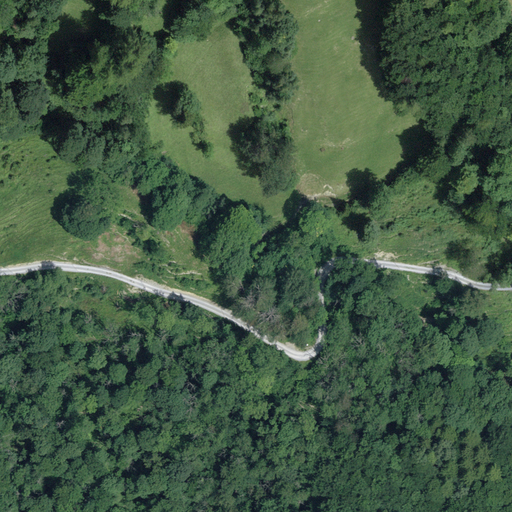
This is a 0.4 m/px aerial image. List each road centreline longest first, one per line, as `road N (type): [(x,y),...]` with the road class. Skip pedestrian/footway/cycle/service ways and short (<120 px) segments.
road 1 (track): [(0,271),(114,270),(221,312),(303,356),(322,339),(320,287),(332,261),(511,288)]
road 2 (track): [(511,27),(489,29),(476,42),(465,65),(464,114),(451,135),(380,181),(308,200),(260,239),(258,254),(297,316),(297,340),(286,349)]
